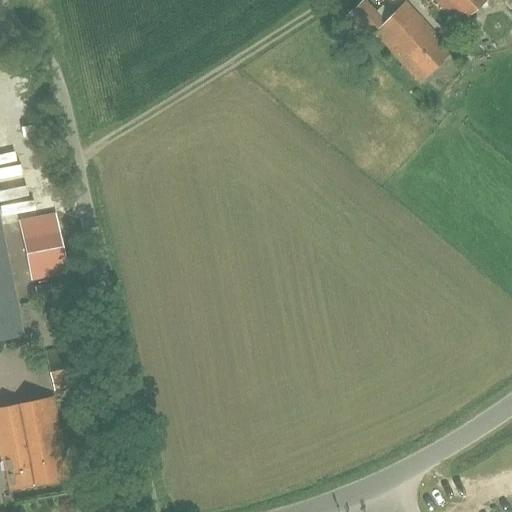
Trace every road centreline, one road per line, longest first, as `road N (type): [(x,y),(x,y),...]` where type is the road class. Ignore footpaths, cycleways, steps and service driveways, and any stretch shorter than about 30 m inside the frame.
road 1 (unclassified): [(156,511),(57,84),(43,56),(0,17)]
road 2 (tertiary): [(314,511),(418,469),(511,406)]
